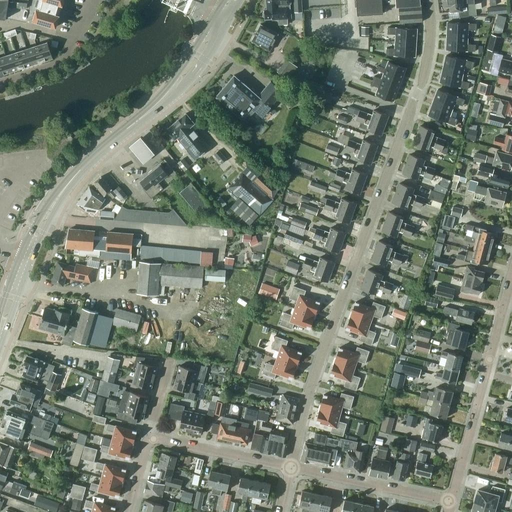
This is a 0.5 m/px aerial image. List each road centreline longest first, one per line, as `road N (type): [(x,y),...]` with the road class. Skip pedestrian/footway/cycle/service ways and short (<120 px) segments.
road 1 (residential): [(290,467),(308,391),(423,77),(429,0)]
road 2 (residential): [(450,502),(511,273)]
road 3 (residential): [(450,502),(290,467)]
road 4 (secondary): [(119,135),(188,81),(226,23)]
road 5 (secondary): [(213,16),(177,74),(119,135)]
road 6 (residential): [(290,467),(149,439)]
road 7 (residential): [(0,80),(61,60),(90,0)]
